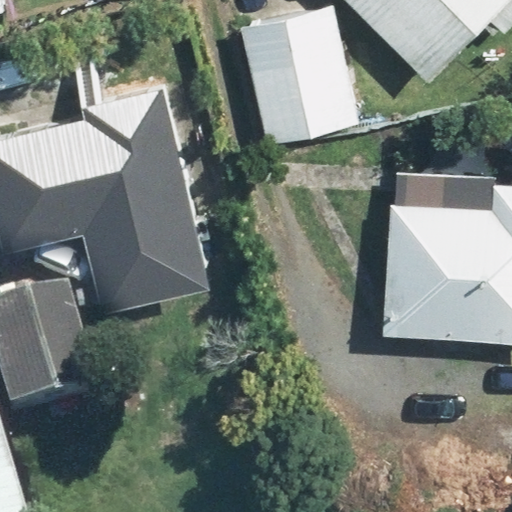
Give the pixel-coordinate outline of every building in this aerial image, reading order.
[(511,0),(347,0),(427,78),(487,18),(502,33),(511,23),(511,0)] [(334,3),(240,24),(266,143),(360,122),(334,3)] [(208,282),(164,81),(0,117),(0,218),(5,243),(81,226),(98,306),(165,292),(173,328),(208,320),(200,284),(208,282)] [(380,332),(511,338),(511,177),(387,172),(380,332)] [(0,418),(71,403),(48,297),(0,307),(0,418)] [(0,511),(8,511),(0,477),(0,511)]
